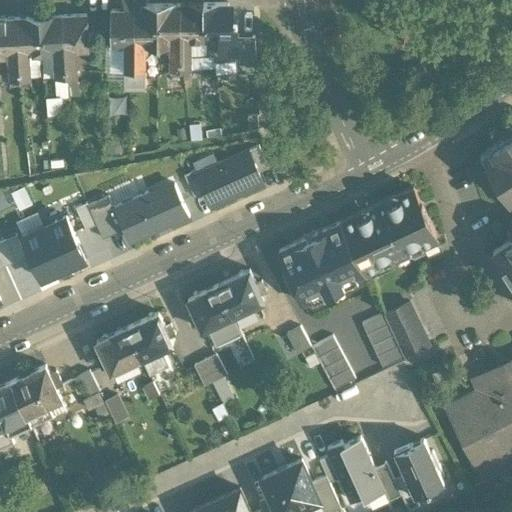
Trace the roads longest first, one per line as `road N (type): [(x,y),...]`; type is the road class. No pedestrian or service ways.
road 1 (residential): [(0,334),(361,169)]
road 2 (residential): [(112,511),(371,389)]
road 3 (residential): [(361,169),(511,81)]
road 4 (unclassified): [(361,169),(297,13)]
